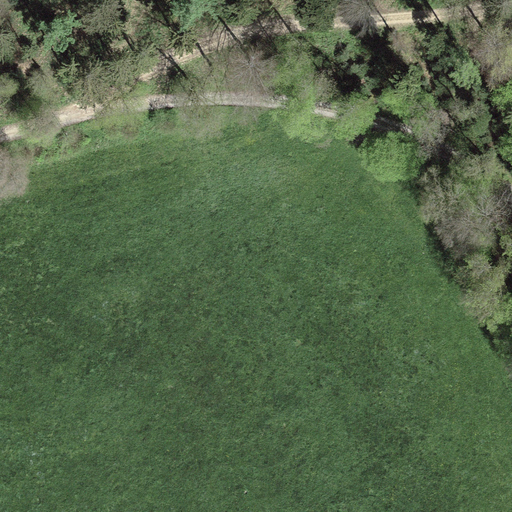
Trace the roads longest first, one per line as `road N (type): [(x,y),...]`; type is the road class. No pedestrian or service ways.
road 1 (track): [(0,137),(184,95),(254,94),(399,127),(511,191)]
road 2 (track): [(511,3),(238,34),(133,83),(102,110)]
road 3 (track): [(454,156),(474,11)]
